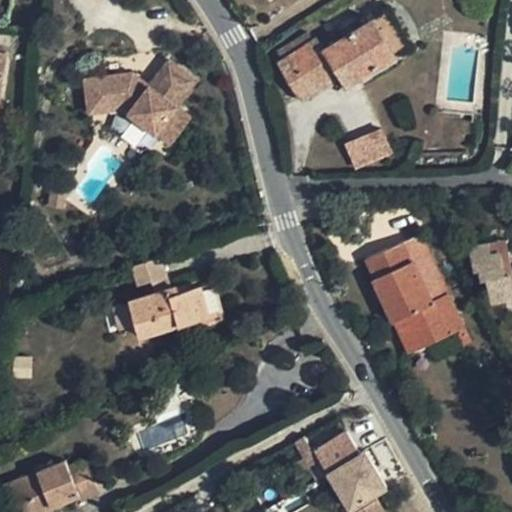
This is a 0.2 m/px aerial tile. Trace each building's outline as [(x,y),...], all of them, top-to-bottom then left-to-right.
[(389,10),(374,18),(397,54),(411,46),(389,10)] [(279,61),(299,93),(322,78),(327,85),(341,76),(347,85),(397,54),(374,18),(323,48),(317,37),(314,39),(309,32),(279,50),(284,58),(279,61)] [(131,78),(98,82),(103,116),(120,114),(167,153),(188,126),(174,114),(195,88),(169,68),(148,92),(131,78)] [(304,100),(327,85),(322,78),(299,93),(304,100)] [(98,82),(82,84),(87,119),(103,116),(98,82)] [(383,129),(344,141),(352,168),(391,156),(383,129)] [(62,192),(48,188),(42,209),(57,213),(62,192)] [(397,320),(400,327),(418,319),(429,343),(464,327),(421,232),(367,257),(376,276),(375,277),(381,290),(384,288),(388,297),(385,299),(395,321),(397,320)] [(491,254),(501,251),(510,250),(507,239),(489,243),(491,254)] [(491,254),(489,243),(471,247),(475,270),(480,269),(482,280),(489,279),(492,301),(511,295),(511,272),(505,275),(501,251),(491,254)] [(505,275),(511,272),(511,262),(510,250),(501,251),(505,275)] [(129,299),(140,336),(210,315),(202,283),(179,291),(177,284),(175,285),(166,254),(142,261),(151,292),(129,299)] [(418,319),(400,327),(411,352),(429,343),(418,319)] [(459,333),(464,344),(470,342),(465,331),(459,333)] [(348,431),(317,450),(325,464),(330,471),(361,452),(348,431)] [(366,450),(379,471),(387,467),(374,445),(366,450)] [(303,453),(313,471),(325,464),(317,450),(313,448),(303,453)] [(330,471),(331,474),(351,508),(388,486),(379,471),(366,450),(361,452),(330,471)] [(40,468),(9,497),(15,511),(49,511),(54,510),(52,506),(61,502),(81,494),(83,499),(100,492),(86,457),(69,464),(66,457),(40,468)] [(325,464),(313,471),(318,481),(331,474),(330,471),(325,464)] [(3,482),(9,497),(40,468),(3,482)] [(385,511),(377,498),(353,511),(385,511)] [(52,506),(54,510),(63,507),(61,502),(52,506)]
